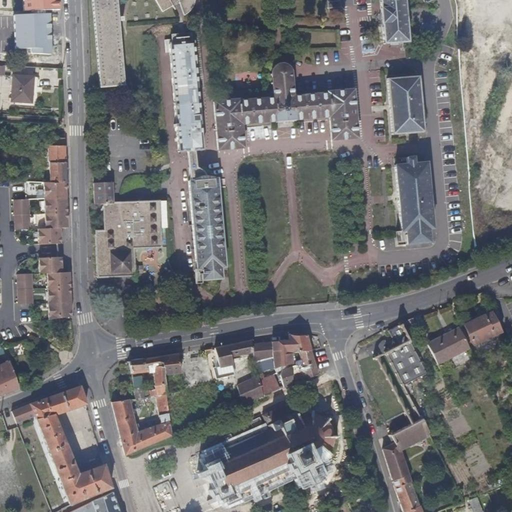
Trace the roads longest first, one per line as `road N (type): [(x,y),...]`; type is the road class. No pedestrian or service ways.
road 1 (residential): [(73,0),(80,250)]
road 2 (residential): [(93,365),(153,341),(332,320)]
road 3 (residential): [(388,511),(332,320)]
road 4 (unknown): [(361,143),(454,132),(486,43)]
road 5 (unclassified): [(332,320),(486,279)]
road 6 (residential): [(93,365),(130,511)]
road 7 (unknown): [(438,249),(477,219),(511,125)]
